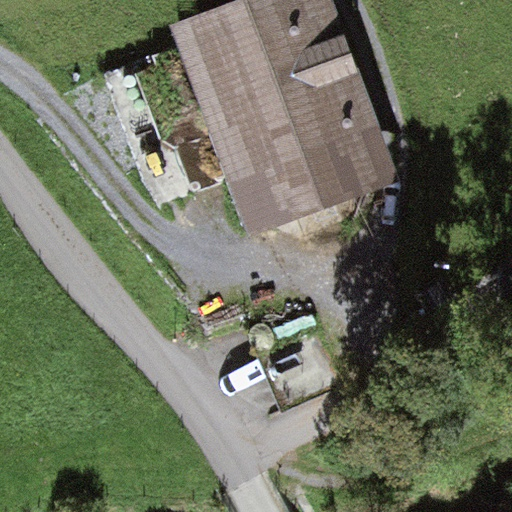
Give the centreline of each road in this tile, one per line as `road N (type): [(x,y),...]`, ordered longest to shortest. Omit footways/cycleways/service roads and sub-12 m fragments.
road 1 (track): [(511,426),(244,477),(511,256)]
road 2 (unclassified): [(263,511),(207,418),(76,262),(0,156)]
